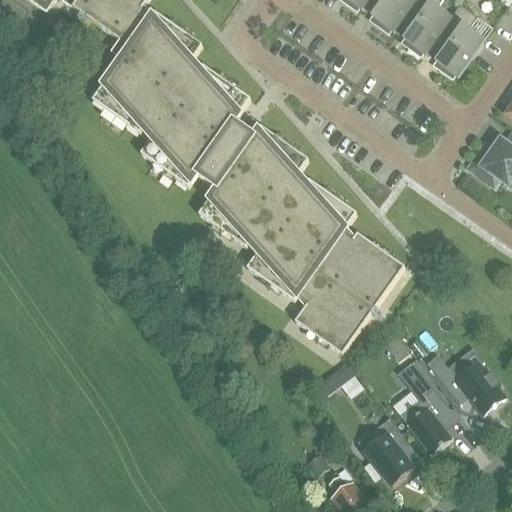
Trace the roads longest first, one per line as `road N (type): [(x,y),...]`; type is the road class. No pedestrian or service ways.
road 1 (residential): [(273,0),(244,45),(433,187)]
road 2 (residential): [(469,129),(284,0)]
